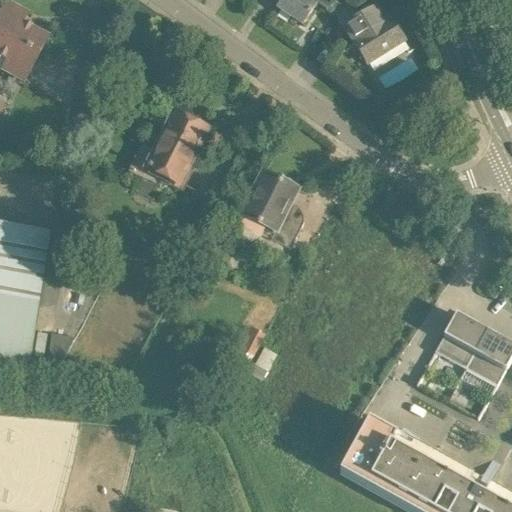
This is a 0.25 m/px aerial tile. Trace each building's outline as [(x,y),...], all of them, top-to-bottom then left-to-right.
[(316,5),(309,0),(283,0),(277,10),(302,27),(316,5)] [(342,0),(332,0),(324,13),(336,21),(348,3),(342,0)] [(0,73),(23,86),(48,39),(23,25),(29,15),(7,3),(2,14),(1,13),(0,14),(0,60),(5,63),(0,73)] [(345,29),(368,66),(404,44),(389,20),(377,28),(368,14),(345,29)] [(192,159),(189,158),(202,130),(174,116),(152,160),(168,168),(163,178),(179,186),(192,159)] [(264,175),(242,219),(273,235),(270,242),(290,252),(302,229),(303,226),(303,223),(303,222),(303,221),(303,219),(303,218),(302,216),(301,215),(301,213),(299,212),(298,210),(296,209),(289,205),(296,191),(264,175)] [(0,378),(27,382),(38,305),(49,234),(0,226),(0,378)] [(447,249),(436,266),(440,268),(449,269),(455,260),(450,251),(447,249)] [(65,288),(86,291),(88,274),(68,271),(65,288)] [(487,334),(456,317),(435,355),(466,372),(487,334)] [(248,369),(254,356),(264,337),(252,330),(242,350),(236,363),(248,369)] [(49,354),(69,358),(73,338),(53,334),(49,354)] [(497,390),(511,361),(511,347),(487,334),(466,372),(497,390)] [(271,365),(276,356),(264,350),(259,358),(271,365)] [(55,387),(56,383),(53,379),(49,378),(45,381),(44,385),(47,389),(51,391),(55,387)] [(511,511),(511,503),(489,490),(487,494),(472,485),(473,482),(369,424),(339,477),(403,511),(511,511)]
